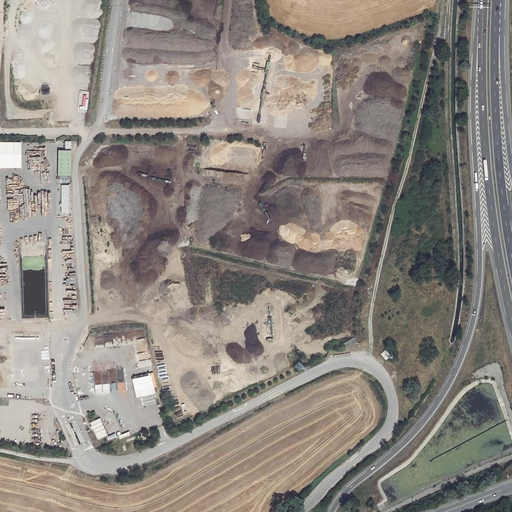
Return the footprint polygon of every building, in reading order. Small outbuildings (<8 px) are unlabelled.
[(78,106),(84,107),(86,95),(80,94),(78,106)] [(0,168),(20,168),(20,143),(0,142),(0,168)] [(71,176),(71,151),(57,151),(57,176),(71,176)] [(61,213),(69,213),(69,185),(61,185),(61,213)] [(272,314),(259,316),(261,329),(274,327),(272,314)] [(107,333),(108,344),(113,344),(121,343),(121,332),(107,333)] [(105,336),(96,336),(96,346),(104,346),(105,336)] [(354,337),(342,344),(345,349),(357,342),(354,337)] [(138,357),(135,359),(140,367),(144,365),(142,360),(144,359),(140,352),(136,354),(138,357)] [(152,394),(154,394),(151,375),(131,379),(135,398),(140,397),(142,405),(154,402),(152,394)] [(107,435),(100,418),(89,423),(91,426),(90,426),(92,430),(93,430),(97,440),(107,435)] [(137,423),(116,431),(119,438),(140,430),(137,423)] [(353,496),(358,502),(368,494),(363,488),(353,496)]
